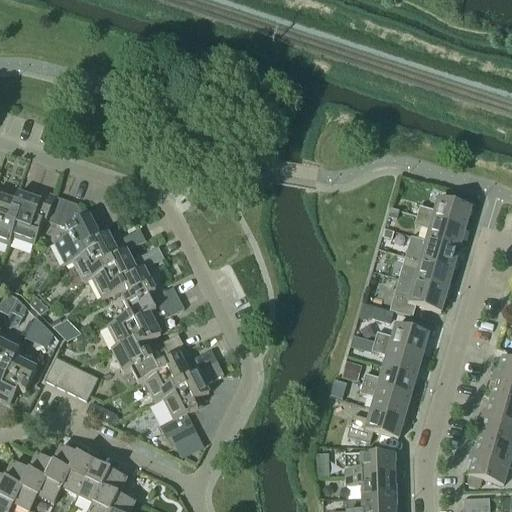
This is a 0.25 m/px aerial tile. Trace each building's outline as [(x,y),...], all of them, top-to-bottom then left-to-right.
[(15,206),(9,222),(16,224),(10,241),(11,241),(34,249),(42,224),(46,225),(54,201),(43,197),(40,205),(17,197),(14,205),(15,206)] [(0,200),(0,246),(8,249),(11,241),(10,241),(16,224),(9,222),(15,206),(14,205),(0,200)] [(54,201),(46,225),(57,229),(65,205),(54,201)] [(464,233),(471,212),(438,203),(435,214),(419,210),(416,220),(464,233)] [(68,239),(53,247),(65,269),(73,265),(88,257),(84,250),(100,242),(99,241),(88,220),(84,222),(77,209),(65,205),(57,229),(65,232),(68,239)] [(390,212),(387,221),(396,223),(399,214),(390,212)] [(458,254),(464,233),(416,220),(413,229),(429,234),(426,245),(458,254)] [(88,257),(73,265),(84,286),(91,282),(106,274),(103,267),(126,255),(145,245),(139,234),(113,248),(107,237),(99,241),(100,242),(84,250),(88,257)] [(458,254),(426,245),(410,240),(404,261),(452,275),(458,254)] [(106,274),(91,282),(102,304),(125,292),(122,284),(143,273),(163,263),(158,252),(131,265),(126,255),(103,267),(106,274)] [(446,296),(452,275),(404,261),(398,282),(446,296)] [(129,299),(121,303),(129,318),(130,318),(134,325),(178,303),(173,292),(150,304),(148,300),(155,296),(143,273),(122,284),(125,292),(129,299)] [(440,317),(446,296),(398,282),(389,315),(412,322),(415,310),(440,317)] [(5,298),(0,308),(0,315),(9,320),(11,316),(17,304),(5,298)] [(35,301),(29,308),(40,318),(47,313),(35,301)] [(129,318),(107,330),(118,351),(133,344),(137,351),(144,347),(160,339),(155,328),(184,313),(178,303),(134,325),(130,318),(129,318)] [(21,322),(26,313),(17,304),(11,316),(21,322)] [(362,308),(357,323),(372,323),(375,312),(362,308)] [(375,312),(372,323),(390,329),(394,317),(375,312)] [(422,360),(428,338),(395,329),(392,341),(376,337),(374,346),(422,360)] [(39,344),(49,349),(54,340),(45,331),(39,344)] [(353,340),(350,350),(362,353),(365,344),(353,340)] [(118,351),(111,354),(123,378),(130,374),(138,389),(159,377),(155,370),(166,365),(179,358),(183,356),(179,350),(163,358),(158,350),(148,355),(144,347),(137,351),(133,344),(118,351)] [(19,355),(0,345),(0,374),(7,377),(14,362),(15,362),(19,355)] [(416,381),(422,360),(374,346),(371,356),(386,360),(383,371),(416,381)] [(159,377),(138,389),(144,386),(155,407),(163,403),(178,395),(174,388),(197,376),(216,366),(211,355),(184,369),(179,358),(166,365),(155,370),(159,377)] [(511,384),(511,362),(502,360),(496,380),(511,384)] [(25,397),(36,373),(15,362),(14,362),(7,377),(0,374),(0,403),(10,408),(18,393),(25,397)] [(54,391),(66,367),(55,362),(44,385),(54,391)] [(345,365),(341,379),(356,384),(360,370),(345,365)] [(173,424),(159,431),(166,444),(170,442),(175,451),(194,442),(189,432),(192,430),(186,418),(197,413),(194,406),(209,398),(204,390),(224,380),(222,377),(216,366),(197,376),(174,388),(178,395),(163,403),(173,424)] [(65,396),(76,372),(66,367),(54,391),(65,396)] [(410,401),(416,381),(383,371),(380,382),(364,378),(362,388),(410,401)] [(75,401),(87,378),(76,372),(65,396),(75,401)] [(86,406),(98,383),(87,378),(75,401),(86,406)] [(511,406),(511,384),(496,380),(490,400),(511,406)] [(335,386),(331,400),(341,403),(346,389),(335,386)] [(404,422),(410,401),(362,388),(359,397),(374,402),(371,413),(404,422)] [(511,427),(511,406),(490,400),(484,419),(511,427)] [(108,429),(113,418),(90,407),(85,418),(108,429)] [(398,444),(404,422),(371,413),(368,424),(353,420),(346,441),(369,448),(373,436),(398,444)] [(511,448),(511,427),(484,419),(479,439),(511,448)] [(508,469),(511,456),(511,448),(479,439),(473,458),(508,469)] [(77,500),(94,467),(61,451),(53,467),(69,475),(61,492),(77,500)] [(345,482),(394,480),(394,457),(360,458),(344,459),(345,473),(345,482)] [(503,489),(508,469),(473,458),(467,479),(503,489)] [(53,508),(61,492),(69,475),(53,467),(37,459),(29,475),(28,475),(45,484),(37,500),(53,508)] [(20,511),(31,511),(37,500),(45,484),(28,475),(29,475),(13,467),(4,483),(21,492),(12,508),(13,508),(20,511)] [(118,499),(126,483),(94,467),(77,500),(92,508),(93,508),(101,491),(118,500),(118,499)] [(0,511),(11,511),(13,508),(12,508),(21,492),(4,483),(0,480),(0,511)] [(395,502),(394,480),(345,482),(345,491),(361,490),(362,503),(395,502)] [(118,500),(101,491),(93,508),(92,508),(90,511),(132,511),(134,507),(118,499),(118,500)] [(395,511),(395,502),(362,503),(361,511),(395,511)] [(463,503),(463,511),(471,511),(471,503),(463,503)]
